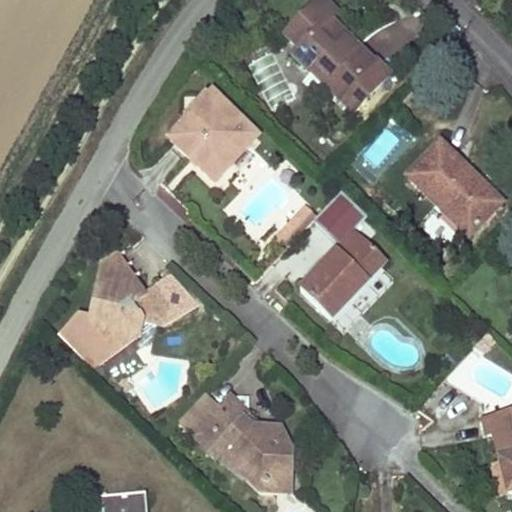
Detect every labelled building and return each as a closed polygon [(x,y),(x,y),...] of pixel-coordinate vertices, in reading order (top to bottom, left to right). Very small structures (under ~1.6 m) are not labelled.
[(320,2),(285,36),(299,49),(293,56),(308,72),(315,65),(327,78),(323,83),(354,112),(387,78),(365,57),(354,47),(352,49),(327,23),(333,16),(320,2)] [(200,167),(218,185),(236,167),(228,159),(242,145),(249,153),(261,141),(217,98),(215,100),(213,98),(189,121),(192,124),(191,125),(208,141),(191,158),(192,159),(200,151),(208,159),(200,167)] [(191,125),(174,142),(191,158),(208,141),(191,125)] [(228,159),(236,167),(249,153),(242,145),(228,159)] [(450,161),(438,149),(409,179),(469,238),(491,214),(479,203),(487,193),(473,179),(471,182),(450,161)] [(200,151),(192,159),(200,167),(208,159),(200,151)] [(297,243),(319,221),(308,211),(286,233),(297,243)] [(277,243),(287,253),(297,243),(286,233),(277,243)] [(345,308),(388,264),(357,233),(337,252),(339,255),(315,279),(302,292),(332,322),(345,308)] [(337,252),(333,249),(310,274),(315,279),(339,255),(337,252)] [(141,294),(121,261),(103,272),(100,285),(141,294)] [(141,294),(100,285),(91,325),(80,323),(59,338),(91,369),(93,357),(104,346),(122,334),(140,338),(145,325),(157,328),(164,323),(168,307),(162,299),(150,307),(145,298),(141,294)] [(162,299),(157,290),(145,298),(150,307),(162,299)] [(174,317),(168,307),(164,323),(174,317)] [(353,317),(345,308),(332,322),(340,330),(353,317)] [(145,325),(140,338),(157,328),(145,325)] [(122,334),(104,346),(111,356),(140,338),(122,334)] [(93,357),(91,369),(111,356),(104,346),(93,357)] [(219,414),(222,411),(207,397),(204,401),(219,414)] [(251,419),(232,400),(222,411),(219,414),(204,401),(180,425),(195,439),(220,464),(248,462),(248,482),(262,496),(278,478),(280,466),(295,466),(295,443),(283,443),(283,432),(263,431),(253,432),(247,426),(251,419)] [(510,497),(511,496),(511,414),(485,421),(489,439),(495,437),(502,467),(510,497)] [(263,431),(251,419),(247,426),(253,432),(263,431)] [(295,443),(283,432),(283,443),(295,443)] [(248,462),(220,464),(248,482),(248,462)] [(295,496),(295,466),(280,466),(278,478),(262,496),(295,496)] [(510,497),(502,467),(493,469),(500,500),(510,497)] [(146,511),(146,497),(102,500),(102,511),(146,511)]
